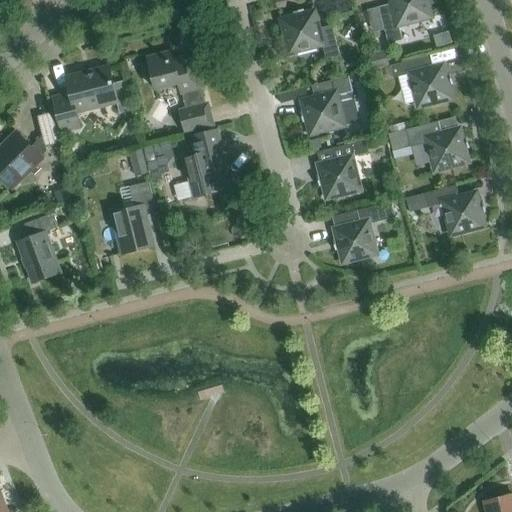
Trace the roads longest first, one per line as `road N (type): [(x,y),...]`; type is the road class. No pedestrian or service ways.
road 1 (residential): [(167,271),(288,244),(294,226),(237,0)]
road 2 (residential): [(406,485),(511,406)]
